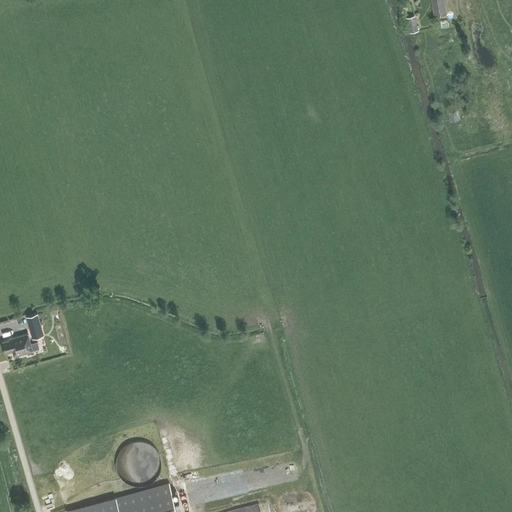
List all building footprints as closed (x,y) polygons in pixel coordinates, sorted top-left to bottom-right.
[(443,0),(430,0),(433,16),(446,14),(443,0)] [(418,31),(414,16),(406,18),(410,33),(418,31)] [(43,335),(37,314),(27,317),(33,338),(43,335)] [(30,343),(27,333),(8,338),(8,339),(1,342),(4,353),(12,350),(13,356),(32,350),(39,348),(37,341),(30,343)] [(177,511),(169,483),(67,511),(66,511),(177,511)]
